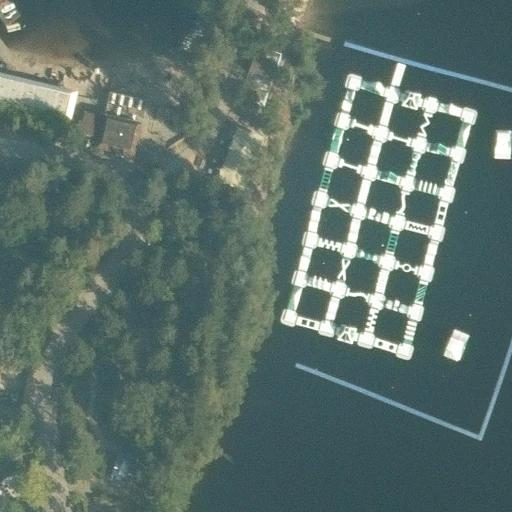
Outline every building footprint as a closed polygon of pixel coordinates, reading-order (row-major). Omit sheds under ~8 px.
[(255,52),(238,102),(262,110),(266,100),(259,98),(269,69),(276,71),(280,61),(255,52)] [(0,77),(0,108),(69,126),(76,96),(0,77)] [(159,110),(152,138),(161,140),(168,152),(203,126),(197,118),(159,110)] [(83,117),(78,139),(97,143),(94,156),(132,164),(140,130),(83,117)] [(119,459),(112,482),(130,487),(137,465),(119,459)]
